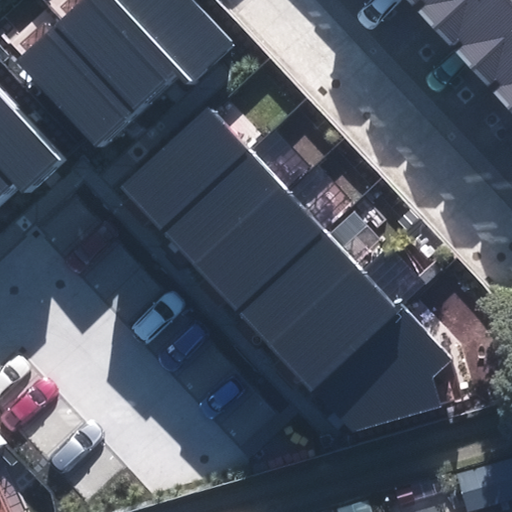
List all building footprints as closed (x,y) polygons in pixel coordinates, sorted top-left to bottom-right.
[(179,71),(113,0),(80,0),(61,18),(142,105),(179,71)] [(235,44),(192,0),(113,0),(179,71),(193,84),(235,44)] [(507,0),(430,0),(426,5),(419,11),(452,47),(460,41),(463,44),(507,0)] [(511,74),(511,0),(507,0),(463,44),(455,52),(488,87),(496,79),(502,85),(511,74)] [(142,105),(61,18),(15,60),(97,147),(142,105)] [(511,74),(502,85),(494,92),(511,111),(511,74)] [(428,78),(366,133),(425,200),(487,145),(428,78)] [(0,195),(13,184),(22,193),(58,160),(0,97),(0,195)] [(248,150),(208,108),(122,188),(162,231),(248,150)] [(286,192),(248,150),(162,231),(200,271),(233,241),(286,192)] [(325,233),(286,192),(233,241),(200,271),(238,312),(269,284),(325,233)] [(362,273),(325,233),(269,284),(238,312),(276,352),(318,313),(362,273)] [(123,372),(101,385),(161,489),(279,420),(186,261),(90,317),(123,372)] [(374,286),(362,273),(318,313),(276,352),(312,391),(311,389),(396,309),(374,286)] [(401,304),(396,309),(311,389),(353,432),(442,407),(434,377),(453,359),(401,304)]
